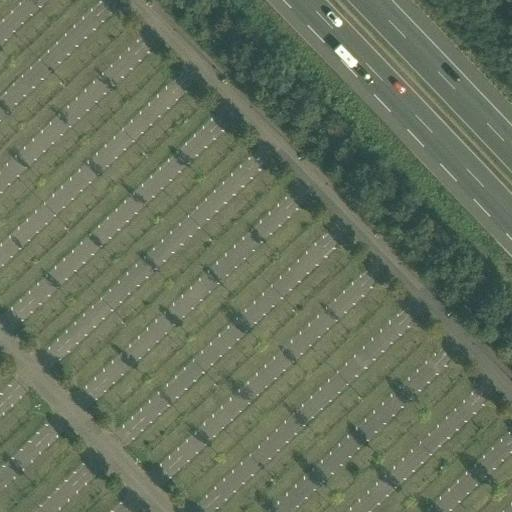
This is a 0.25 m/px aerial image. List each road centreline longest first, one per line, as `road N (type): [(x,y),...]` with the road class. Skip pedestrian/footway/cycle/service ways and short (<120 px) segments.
road 1 (motorway): [(305,0),(511,221)]
road 2 (motorway): [(511,144),(371,0)]
